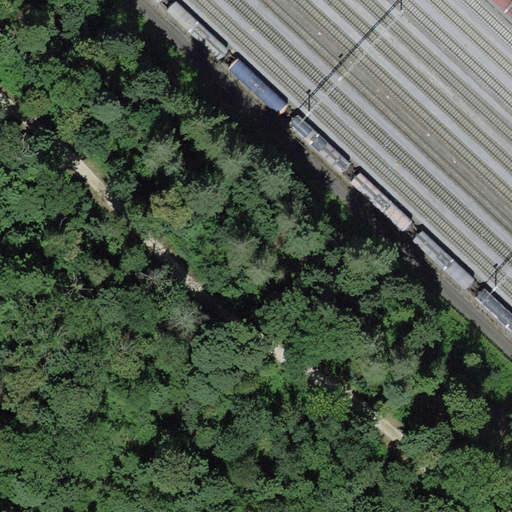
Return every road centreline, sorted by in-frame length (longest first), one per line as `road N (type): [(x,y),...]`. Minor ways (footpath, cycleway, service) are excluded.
road 1 (track): [(462,511),(372,420),(206,302),(0,116)]
road 2 (track): [(511,341),(141,0)]
road 3 (track): [(54,0),(120,43),(253,99)]
